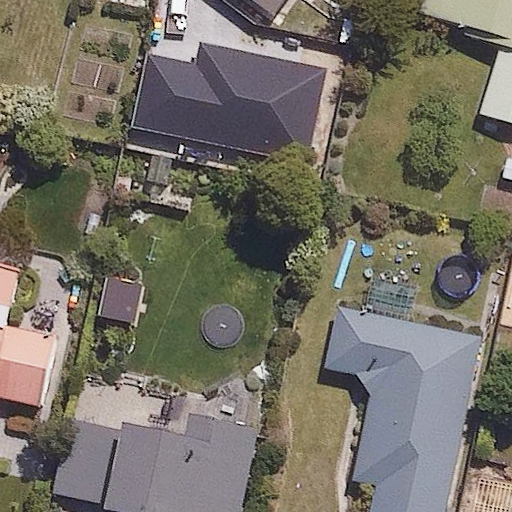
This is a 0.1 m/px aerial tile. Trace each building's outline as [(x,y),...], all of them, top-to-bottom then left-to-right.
[(283,0),(262,0),(277,10),(283,0)] [(477,109),(511,121),(511,0),(425,0),(421,12),(500,38),(477,109)] [(215,85),(156,72),(140,142),(199,155),(215,85)] [(0,389),(45,400),(61,333),(11,322),(23,269),(0,263),(0,389)] [(323,373),(372,383),(353,480),(378,485),(372,511),(450,511),(484,336),(336,308),(323,373)] [(182,433),(73,407),(53,491),(144,511),(247,511),(267,429),(188,410),(182,433)] [(53,436),(2,422),(0,430),(0,471),(41,483),(53,436)]
